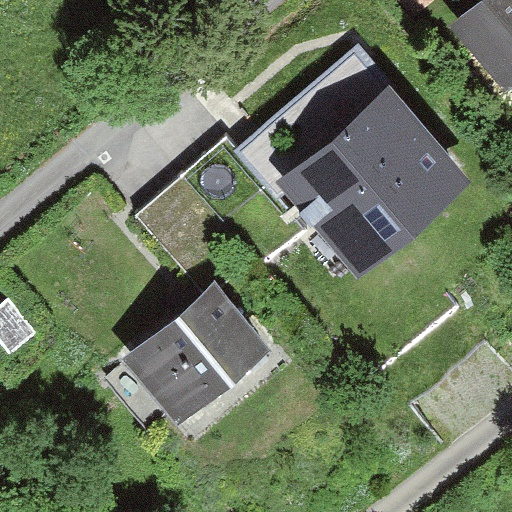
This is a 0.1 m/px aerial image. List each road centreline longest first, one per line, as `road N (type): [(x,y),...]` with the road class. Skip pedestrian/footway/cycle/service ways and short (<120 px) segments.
road 1 (residential): [(260,0),(0,223)]
road 2 (residential): [(511,436),(408,511)]
